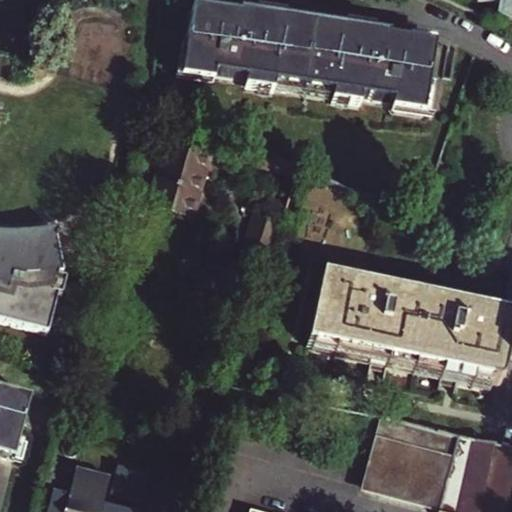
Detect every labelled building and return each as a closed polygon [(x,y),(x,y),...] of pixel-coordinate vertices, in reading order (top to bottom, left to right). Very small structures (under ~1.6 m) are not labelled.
[(511,0),(476,0),(475,9),(511,25),(511,0)] [(285,26),(195,14),(184,85),(215,90),(217,81),(246,86),(244,94),(274,99),(276,90),(335,99),(334,108),(364,113),(365,104),(395,109),(394,118),(427,123),(438,52),(349,35),(349,31),(286,21),(285,26)] [(145,207),(187,220),(206,154),(165,142),(145,207)] [(293,185),(298,171),(255,150),(249,163),(293,185)] [(239,260),(266,268),(279,229),(252,221),(239,260)] [(0,323),(46,336),(56,296),(60,297),(64,280),(56,278),(56,276),(60,275),(56,240),(59,240),(58,230),(25,234),(0,232),(0,323)] [(511,321),(317,281),(303,349),(368,363),(366,373),(382,376),(384,366),(438,377),(436,388),(453,391),(455,381),(492,389),(495,388),(497,386),(498,384),(503,359),(511,360),(511,321)] [(30,401),(0,393),(0,459),(14,463),(30,401)] [(359,497),(365,498),(385,422),(379,421),(359,497)] [(365,498),(415,511),(438,511),(449,471),(438,468),(440,463),(435,462),(436,458),(389,446),(394,424),(385,422),(365,498)] [(438,468),(449,471),(457,441),(394,424),(389,446),(436,458),(435,462),(440,463),(438,468)] [(511,511),(511,453),(457,441),(449,471),(438,511),(511,511)] [(109,496),(139,504),(146,477),(116,469),(109,496)] [(115,511),(101,508),(108,481),(75,473),(67,500),(51,496),(46,511),(115,511)]
